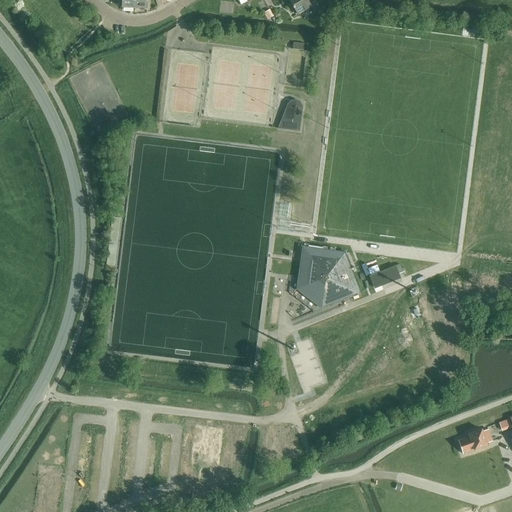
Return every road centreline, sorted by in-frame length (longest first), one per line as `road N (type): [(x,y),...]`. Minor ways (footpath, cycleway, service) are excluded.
road 1 (unclassified): [(0,454),(58,353),(83,243),(79,194),(60,133),(0,40)]
road 2 (unknown): [(110,403),(100,494),(112,511),(129,508),(139,492),(150,407)]
road 3 (track): [(399,477),(351,475),(260,511)]
